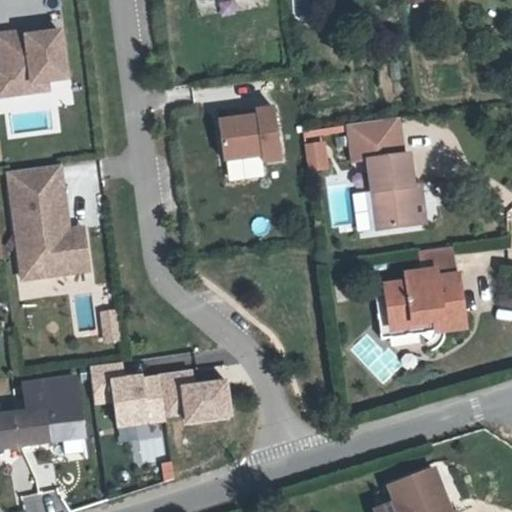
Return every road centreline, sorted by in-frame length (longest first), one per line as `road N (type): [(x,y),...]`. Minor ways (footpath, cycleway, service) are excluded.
road 1 (residential): [(292,462),(270,379),(245,344),(159,274),(118,0)]
road 2 (unclassified): [(292,462),(511,387)]
road 3 (unclassified): [(146,511),(292,462)]
